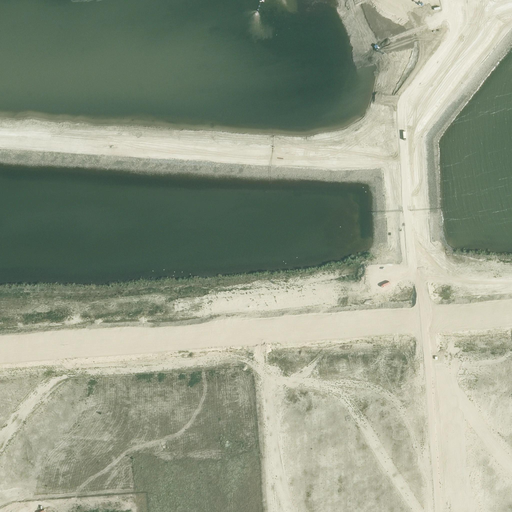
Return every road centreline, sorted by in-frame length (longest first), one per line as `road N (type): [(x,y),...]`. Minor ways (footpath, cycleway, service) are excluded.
road 1 (tertiary): [(424,511),(413,341)]
road 2 (tertiary): [(391,343),(402,511)]
